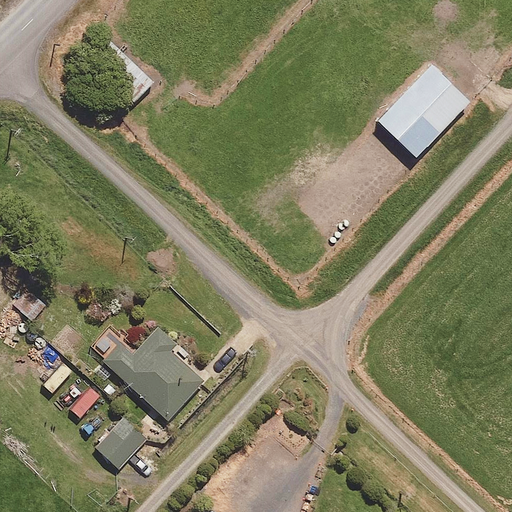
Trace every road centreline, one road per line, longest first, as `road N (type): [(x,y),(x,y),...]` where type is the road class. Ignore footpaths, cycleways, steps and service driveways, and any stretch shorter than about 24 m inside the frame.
road 1 (residential): [(310,345),(0,66)]
road 2 (residential): [(310,345),(511,121)]
road 3 (residential): [(488,511),(310,345)]
road 4 (residential): [(153,511),(310,345)]
